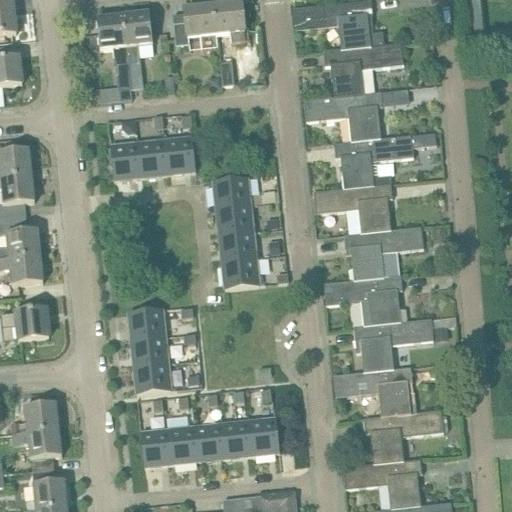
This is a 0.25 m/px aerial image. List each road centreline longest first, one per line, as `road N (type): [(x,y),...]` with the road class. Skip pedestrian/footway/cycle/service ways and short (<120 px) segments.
road 1 (residential): [(489,511),(445,0)]
road 2 (residential): [(325,481),(283,97)]
road 3 (residential): [(88,375),(61,121)]
road 4 (residential): [(102,504),(325,481)]
road 5 (residential): [(61,121),(283,97)]
road 6 (residential): [(102,504),(88,375)]
road 7 (residential): [(61,121),(48,0)]
